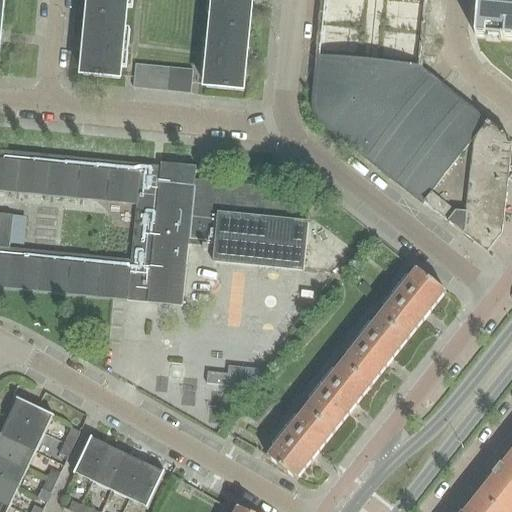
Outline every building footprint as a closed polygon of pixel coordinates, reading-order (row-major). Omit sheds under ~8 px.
[(91,0),(90,17),(125,20),(127,0),(91,0)] [(247,32),(250,0),(214,0),(212,29),(247,32)] [(322,0),(317,55),(421,65),(428,0),(322,0)] [(479,9),(476,38),(511,41),(511,0),(479,0),(480,2),(479,9)] [(125,20),(90,17),(84,76),(120,80),(120,78),(125,20)] [(247,32),(212,29),(206,87),(206,88),(241,92),(247,32)] [(421,71),(421,65),(317,55),(312,107),(316,119),(322,125),(345,143),(465,236),(467,234),(487,250),(499,236),(506,182),(500,178),(504,172),(511,173),(511,144),(509,142),(510,141),(440,86),(442,84),(426,72),(424,74),(421,71)] [(134,79),(133,90),(144,91),(147,67),(135,66),(134,79)] [(147,67),(144,91),(156,92),(158,68),(147,67)] [(158,68),(156,92),(167,93),(170,69),(158,68)] [(170,69),(167,93),(179,94),(181,70),(170,69)] [(181,70),(179,94),(191,95),(192,85),(193,72),(181,70)] [(196,169),(161,165),(160,168),(0,151),(0,289),(155,305),(181,307),(187,246),(203,247),(202,251),(207,252),(207,248),(215,248),(213,265),(303,274),(308,224),(298,223),(300,207),(263,203),(264,189),(194,182),(196,169)] [(446,295),(417,272),(416,274),(380,319),(409,342),(424,322),(425,323),(432,315),(431,314),(446,295)] [(393,361),(409,342),(380,319),(343,366),(371,389),(387,369),(394,361),(393,361)] [(306,412),(334,435),(350,415),(351,415),(357,408),(357,407),(371,389),(343,366),(306,412)] [(207,373),(206,385),(238,389),(240,369),(228,367),(227,376),(207,373)] [(17,401),(18,402),(10,419),(44,436),(53,419),(54,419),(55,418),(17,400),(17,401)] [(320,455),(319,454),(334,435),(306,412),(269,458),(268,459),(297,482),(313,462),(313,463),(320,455)] [(1,438),(36,454),(44,436),(10,419),(1,438)] [(64,445),(73,449),(80,434),(72,430),(69,435),(64,445)] [(0,439),(0,459),(27,472),(36,454),(1,438),(0,439)] [(75,477),(76,476),(93,484),(110,449),(92,441),(93,440),(92,439),(74,476),(75,477)] [(73,449),(64,445),(60,455),(68,459),(73,449)] [(93,484),(111,492),(128,458),(110,449),(93,484)] [(501,468),(500,469),(494,476),(495,477),(479,497),(497,511),(511,511),(511,455),(502,468),(501,468)] [(128,458),(111,492),(129,501),(146,466),(128,458)] [(0,459),(0,481),(19,490),(27,472),(0,459)] [(146,466),(129,501),(147,509),(146,510),(148,511),(165,474),(164,473),(163,474),(146,466)] [(47,481),(56,485),(60,476),(52,471),(47,481)] [(0,481),(0,503),(10,508),(19,490),(0,481)] [(56,485),(47,481),(42,491),(51,495),(56,485)] [(497,511),(479,497),(467,511),(497,511)] [(8,511),(10,508),(0,503),(0,511),(8,511)] [(68,511),(80,511),(82,507),(72,503),(69,511),(68,511)]
